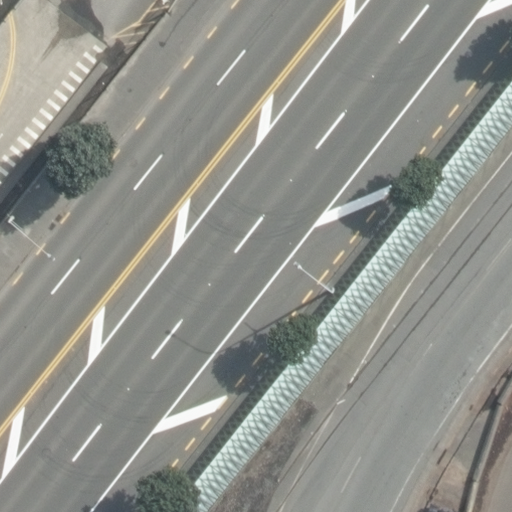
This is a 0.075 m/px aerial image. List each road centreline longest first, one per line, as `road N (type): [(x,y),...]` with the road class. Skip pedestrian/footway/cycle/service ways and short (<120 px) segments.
road 1 (primary): [(415,0),(16,511)]
road 2 (primary): [(0,376),(302,0)]
